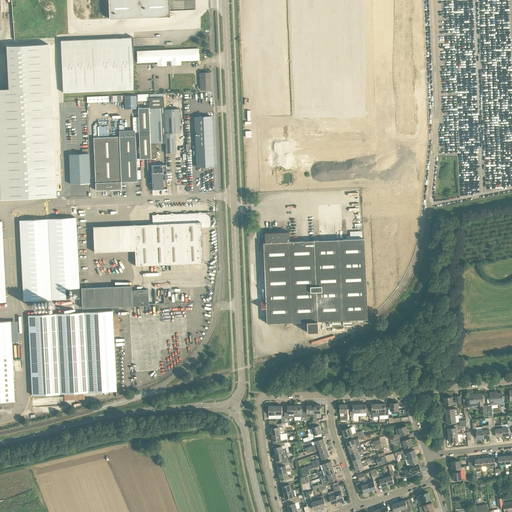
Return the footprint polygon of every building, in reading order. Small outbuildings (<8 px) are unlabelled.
[(108,0),(109,19),(116,19),(170,16),(168,0),(108,0)] [(63,93),(135,90),(133,48),(133,37),(61,40),(63,93)] [(56,192),(48,44),(6,46),(8,89),(0,89),(0,199),(57,197),(56,192)] [(137,51),(137,62),(157,61),(157,65),(167,65),(167,62),(171,62),(171,64),(181,64),(181,60),(199,59),(199,48),(137,51)] [(210,73),(206,73),(200,73),(201,92),(211,91),(210,73)] [(148,98),(149,107),(151,158),(156,158),(155,144),(165,144),(164,110),(163,97),(148,98)] [(151,158),(149,107),(138,108),(139,133),(140,158),(147,158),(148,172),(152,172),(151,166),(151,158)] [(179,109),(164,110),(165,144),(166,154),(175,153),(175,133),(180,133),(179,109)] [(213,136),(212,116),(194,117),(195,137),(213,136)] [(109,137),(108,126),(98,127),(98,137),(109,137)] [(93,138),(96,190),(107,190),(121,189),(121,182),(137,181),(135,131),(119,132),(119,137),(93,138)] [(195,137),(196,167),(201,167),(201,173),(209,173),(209,174),(214,174),(213,166),(214,166),(213,136),(195,137)] [(69,154),(70,184),(90,184),(88,153),(69,154)] [(163,174),(162,165),(151,166),(152,172),(152,189),(154,189),(154,190),(156,190),(156,189),(157,189),(157,190),(159,190),(159,189),(160,189),(160,190),(162,190),(162,189),(162,184),(163,184),(163,179),(167,179),(167,174),(163,174)] [(152,215),(153,224),(93,227),(94,252),(135,251),(135,266),(203,263),(201,228),(210,227),(210,213),(152,215)] [(80,298),(76,218),(19,221),(23,301),(80,298)] [(351,239),(363,239),(362,231),(350,231),(351,239)] [(289,232),(264,233),(265,243),(263,243),(266,323),(306,322),(306,332),(317,332),(317,321),(367,319),(364,239),(289,242),(289,232)] [(148,290),(132,290),(131,286),(81,288),(82,308),(112,307),(149,305),(148,290)] [(32,395),(116,391),(112,311),(28,315),(32,395)] [(0,321),(0,402),(14,402),(10,321),(0,321)] [(491,405),(487,405),(488,412),(488,418),(493,417),(492,405),(504,404),(504,402),(503,402),(502,393),(494,394),(494,392),(490,392),(491,405)] [(478,407),(483,406),(483,403),(482,393),(478,394),(478,395),(476,395),(476,394),(469,395),(470,404),(478,404),(478,407)] [(456,396),(456,400),(453,401),(452,397),(444,398),(445,405),(461,403),(460,396),(456,396)] [(379,404),(379,412),(382,412),(382,415),(385,415),(389,415),(388,407),(385,407),(385,403),(379,404)] [(388,403),(388,407),(391,407),(391,411),(392,414),(399,413),(399,410),(398,410),(398,407),(398,403),(388,403)] [(360,416),(360,404),(353,405),(353,408),(350,409),(350,411),(351,416),(360,416)] [(370,416),(369,408),(366,408),(366,404),(360,404),(360,416),(370,416)] [(379,412),(379,404),(372,404),(372,408),(369,408),(370,416),(372,416),(372,417),(379,416),(379,412)] [(294,413),(294,405),(288,406),(288,409),(285,410),(285,416),(285,417),(288,417),(288,418),(295,418),(295,417),(294,413)] [(304,420),(304,409),(301,409),(301,405),(294,405),(294,413),(295,417),(301,417),(301,420),(304,420)] [(307,409),(304,409),(304,420),(307,420),(307,416),(314,416),(314,413),(314,405),(307,405),(307,409)] [(314,405),(314,413),(314,416),(313,422),(314,425),(320,423),(319,420),(317,420),(317,413),(321,413),(320,405),(314,405)] [(446,416),(455,416),(458,415),(459,415),(458,408),(446,410),(446,413),(447,416),(446,416)] [(458,415),(455,416),(446,416),(446,417),(447,416),(447,420),(447,423),(459,422),(458,415)] [(496,437),(503,436),(502,428),(501,425),(495,425),(494,420),(491,421),(492,427),(495,426),(496,437)] [(483,430),(484,438),(490,438),(489,427),(492,427),(491,421),(488,421),(489,425),(482,426),(482,427),(483,430)] [(502,428),(503,436),(509,435),(509,429),(511,429),(511,421),(507,421),(508,427),(502,428)] [(272,435),(280,434),(285,433),(284,426),(282,426),(282,423),(277,424),(275,424),(275,427),(271,428),(272,435)] [(467,427),(466,424),(460,424),(454,425),(454,428),(448,429),(448,432),(449,431),(449,435),(457,434),(456,428),(460,427),(460,428),(467,427)] [(304,442),(305,442),(311,440),(314,439),(313,435),(322,432),(320,425),(312,428),(313,432),(307,433),(309,437),(303,439),(304,442)] [(409,433),(406,426),(399,428),(401,435),(409,433)] [(358,436),(364,436),(364,434),(363,430),(357,432),(353,434),(351,427),(343,430),(345,437),(351,435),(352,438),(356,436),(358,436)] [(285,433),(280,434),(272,435),(273,441),(277,441),(277,444),(284,442),(288,442),(287,433),(285,433)] [(309,446),(310,449),(311,449),(313,449),(318,447),(325,444),(323,438),(320,439),(316,441),(317,444),(309,446)] [(402,438),(398,440),(394,441),(391,442),(392,445),(395,444),(400,443),(401,445),(404,444),(405,448),(410,447),(409,446),(413,445),(410,438),(403,441),(402,438)] [(360,444),(358,439),(354,440),(354,439),(350,441),(346,442),(348,448),(356,445),(360,444)] [(284,442),(277,444),(278,447),(274,448),(275,454),(287,452),(286,448),(282,449),(282,446),(285,446),(284,442)] [(318,447),(313,449),(314,452),(319,450),(320,453),(327,450),(325,444),(318,447)] [(360,444),(356,445),(348,448),(351,454),(366,449),(365,446),(361,448),(360,444)] [(410,448),(397,453),(395,453),(396,456),(402,454),(405,460),(416,456),(414,450),(410,451),(410,448)] [(363,452),(367,451),(366,449),(351,454),(353,460),(360,457),(364,456),(363,452)] [(326,458),(330,456),(327,450),(320,453),(322,459),(326,458)] [(288,460),(287,459),(288,459),(287,452),(275,454),(277,461),(280,460),(281,463),(289,461),(290,461),(289,460),(288,460)] [(385,456),(379,458),(376,459),(378,465),(387,462),(385,456)] [(405,460),(407,466),(408,469),(415,467),(414,464),(418,462),(416,456),(405,460)] [(355,466),(370,461),(369,458),(361,461),(360,457),(353,460),(355,466)] [(360,471),(364,470),(363,466),(368,465),(368,463),(372,462),(371,460),(370,461),(355,466),(357,472),(360,471)] [(285,465),(289,465),(290,464),(289,461),(281,463),(282,466),(278,467),(279,474),(287,472),(292,471),(291,467),(286,468),(285,465)] [(324,464),(320,465),(322,471),(333,467),(331,461),(328,462),(323,463),(324,464)] [(461,465),(460,465),(460,461),(452,462),(452,469),(455,468),(456,471),(461,470),(467,469),(467,466),(461,467),(461,465)] [(308,469),(320,465),(319,462),(313,464),(308,466),(301,469),(303,476),(310,474),(308,469)] [(415,467),(408,469),(404,470),(407,478),(415,476),(414,474),(422,471),(419,465),(415,467)] [(322,471),(324,477),(335,473),(333,467),(322,471)] [(281,480),(284,479),(285,482),(292,481),(292,480),(294,480),(293,477),(291,477),(291,478),(288,478),(287,472),(279,474),(281,480)] [(454,480),(462,479),(461,472),(453,473),(454,480)] [(312,487),(313,490),(317,489),(323,487),(326,486),(329,485),(328,482),(329,481),(330,482),(334,480),(337,479),(335,473),(324,477),(321,478),(323,483),(312,487)] [(394,483),(393,480),(393,479),(392,475),(386,477),(388,485),(394,483)] [(381,484),(382,487),(388,485),(386,477),(379,479),(381,484)] [(284,493),(294,490),(292,481),(285,482),(286,485),(282,486),(284,493)] [(376,489),(375,486),(374,481),(367,483),(370,491),(376,489)] [(370,491),(367,483),(361,485),(363,490),(364,493),(370,491)] [(330,501),(331,501),(332,504),(338,502),(335,494),(334,490),(328,492),(326,486),(323,487),(326,496),(328,495),(330,501)] [(326,506),(325,503),(323,497),(326,496),(323,487),(317,489),(319,492),(321,492),(322,495),(316,497),(317,500),(320,508),(326,506)] [(299,496),(296,496),(294,490),(284,493),(286,499),(289,498),(290,501),(300,498),(299,496)] [(342,492),(335,494),(338,502),(344,500),(343,497),(343,496),(342,492)] [(418,496),(419,501),(420,505),(431,501),(429,492),(418,496)] [(295,503),(298,502),(300,501),(300,498),(290,501),(291,504),(287,505),(289,511),(297,509),(295,503)] [(311,503),(313,507),(314,510),(320,508),(317,500),(311,503)] [(411,508),(410,505),(407,506),(405,500),(399,502),(401,511),(409,511),(412,511),(411,508)] [(511,500),(503,503),(503,505),(504,505),(504,511),(511,511),(511,510),(511,500)] [(392,505),(394,510),(391,511),(401,511),(399,502),(392,505)] [(427,511),(434,510),(432,503),(424,506),(424,505),(419,507),(420,511),(427,511)] [(489,511),(487,503),(476,506),(477,511),(489,511)]
